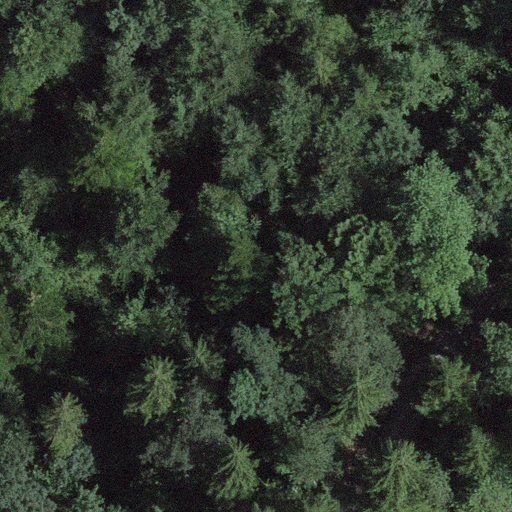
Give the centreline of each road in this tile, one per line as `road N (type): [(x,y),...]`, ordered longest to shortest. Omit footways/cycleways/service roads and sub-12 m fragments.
road 1 (track): [(123,511),(420,397)]
road 2 (track): [(511,299),(420,397),(345,511)]
